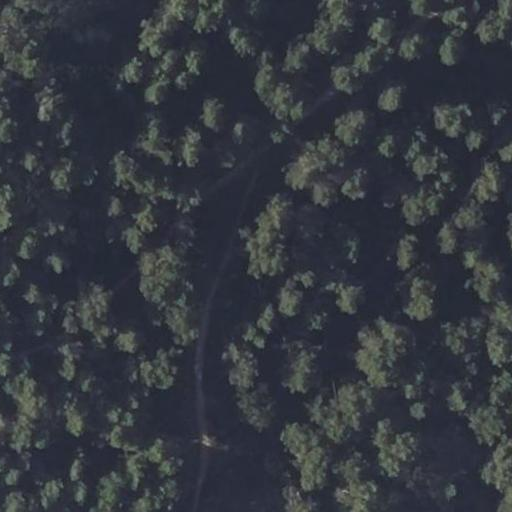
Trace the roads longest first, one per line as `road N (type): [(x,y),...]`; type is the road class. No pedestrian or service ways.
road 1 (track): [(191,511),(209,458),(203,357),(220,241),(253,174),(274,133),(444,0)]
road 2 (track): [(253,174),(231,170),(211,178),(147,264),(78,327),(0,367)]
